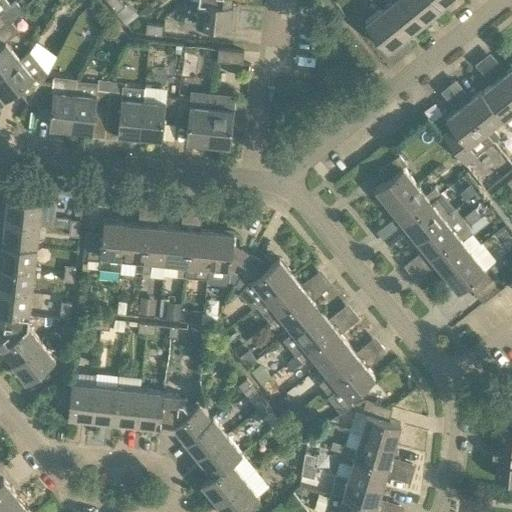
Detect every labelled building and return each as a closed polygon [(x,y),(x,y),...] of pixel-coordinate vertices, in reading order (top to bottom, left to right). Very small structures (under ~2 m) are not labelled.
[(5,0),(0,0),(0,30),(11,22),(11,21),(23,11),(15,1),(10,5),(5,0)] [(105,0),(115,12),(124,6),(119,0),(105,0)] [(223,3),(198,0),(196,25),(234,29),(236,14),(232,13),(232,6),(237,6),(237,5),(223,3)] [(406,0),(393,0),(384,8),(405,35),(406,35),(412,30),(414,34),(426,24),(424,21),(423,21),(406,0)] [(435,0),(406,0),(423,21),(424,21),(429,16),(432,19),(444,10),(441,6),(441,7),(435,0)] [(124,6),(115,12),(125,25),(133,18),(124,6)] [(409,38),(406,35),(405,35),(384,8),(365,23),(389,54),(390,53),(387,50),(394,45),(396,48),(409,38)] [(11,22),(0,30),(0,74),(19,59),(5,42),(19,31),(11,22)] [(146,23),(144,34),(161,36),(163,25),(146,23)] [(119,45),(124,40),(117,32),(112,36),(119,45)] [(217,62),(242,65),(244,52),(218,49),(217,62)] [(29,51),(19,59),(0,74),(0,93),(5,99),(17,90),(30,106),(43,81),(44,81),(47,73),(29,51)] [(487,76),(502,66),(492,51),(476,61),(487,76)] [(511,68),(498,79),(511,95),(511,68)] [(71,129),(76,80),(76,78),(52,76),(51,82),(44,81),(43,81),(30,106),(51,108),(48,127),(71,129)] [(442,90),(451,103),(467,91),(457,78),(442,90)] [(511,95),(498,79),(482,92),(481,93),(502,118),(501,118),(503,120),(511,112),(511,95)] [(93,131),(95,116),(107,117),(111,81),(97,80),(97,82),(76,80),(71,129),(93,131)] [(107,117),(119,118),(117,134),(139,136),(143,100),(142,100),(144,88),(122,85),(122,82),(111,81),(107,117)] [(463,104),(493,142),(499,137),(491,127),(501,118),(502,118),(481,93),(482,92),(480,90),(463,104)] [(143,100),(139,136),(162,139),(163,123),(175,124),(178,98),(166,97),(165,102),(143,100)] [(186,141),(208,144),(212,107),(190,105),(191,99),(178,98),(175,124),(187,125),(186,141)] [(245,127),(247,100),(235,99),(234,110),(212,107),(208,144),(230,146),(232,125),(245,127)] [(493,142),(463,104),(446,118),(453,128),(442,136),(465,165),(477,155),(476,154),(486,146),(487,147),(493,142)] [(389,207),(416,185),(403,167),(407,164),(399,155),(377,172),(385,182),(375,189),(389,207)] [(470,184),(459,193),(465,200),(476,191),(470,184)] [(82,198),(83,188),(55,185),(54,195),(82,198)] [(425,195),(416,185),(389,207),(403,223),(440,193),(435,187),(425,195)] [(403,223),(416,240),(444,218),(443,217),(454,208),(441,192),(440,193),(403,223)] [(5,220),(39,224),(42,201),(37,200),(3,197),(1,212),(6,212),(5,220)] [(44,200),(42,218),(52,220),(55,201),(44,200)] [(469,226),(478,218),(480,216),(474,208),(462,218),(454,208),(443,217),(444,218),(416,240),(430,257),(469,226)] [(469,226),(474,232),(483,224),(478,218),(469,226)] [(2,242),(37,246),(39,224),(5,220),(0,219),(0,222),(0,234),(3,235),(2,242)] [(79,228),(80,220),(69,219),(68,227),(69,227),(79,228)] [(119,271),(121,258),(122,258),(126,223),(104,221),(102,232),(90,231),(87,259),(98,260),(97,268),(119,271)] [(147,225),(126,223),(122,258),(136,259),(134,272),(142,273),(147,225)] [(488,236),(507,264),(511,260),(511,229),(508,223),(488,236)] [(152,261),(165,262),(169,227),(147,225),(142,273),(150,273),(152,261)] [(462,241),(474,232),(469,226),(430,257),(443,274),(471,252),(462,241)] [(79,228),(69,227),(68,236),(78,237),(79,237),(80,228),(79,228)] [(185,277),(190,230),(169,227),(165,262),(179,264),(177,276),(185,277)] [(212,232),(190,230),(185,277),(205,279),(205,282),(207,283),(208,267),(212,232)] [(251,256),(233,246),(234,234),(212,232),(208,267),(207,283),(227,285),(227,283),(228,282),(234,285),(235,286),(241,275),(251,256)] [(0,258),(0,260),(0,264),(34,269),(37,246),(2,242),(0,241),(0,258)] [(485,269),(471,252),(443,274),(458,291),(467,284),(474,293),(496,276),(488,266),(485,269)] [(252,309),(256,306),(293,276),(279,258),(270,266),(251,256),(241,275),(235,286),(240,291),(237,294),(252,309)] [(0,287),(32,291),(34,269),(0,264),(0,287)] [(73,283),(75,265),(64,264),(62,281),(73,283)] [(269,323),(307,293),(293,276),(256,306),(269,323)] [(3,323),(28,325),(32,291),(0,287),(0,312),(4,313),(3,323)] [(282,339),(282,340),(320,310),(307,293),(269,323),(274,329),(284,321),(292,331),(282,339)] [(141,297),(139,313),(155,315),(156,299),(141,297)] [(118,313),(126,313),(127,302),(119,301),(118,313)] [(62,302),(60,318),(70,319),(72,303),(62,302)] [(348,302),(332,316),(343,328),(359,313),(348,302)] [(165,317),(178,318),(180,304),(167,303),(165,317)] [(202,312),(199,311),(189,310),(188,320),(198,321),(201,321),(202,312)] [(320,310),(282,340),(295,356),(296,356),(297,357),(334,327),(320,310)] [(220,314),(217,314),(204,312),(203,324),(214,325),(220,314)] [(100,329),(101,318),(92,317),(91,328),(100,329)] [(101,318),(100,329),(108,330),(110,319),(101,318)] [(145,334),(146,323),(129,321),(129,324),(137,325),(137,333),(145,334)] [(12,361),(39,339),(28,325),(3,323),(2,336),(0,337),(0,350),(2,349),(12,361)] [(146,323),(145,334),(154,335),(155,324),(146,323)] [(58,334),(69,335),(70,326),(59,325),(58,334)] [(177,338),(178,327),(169,326),(168,337),(177,338)] [(232,327),(224,334),(228,339),(236,332),(232,327)] [(320,366),(347,344),(334,327),(297,357),(302,363),(312,355),(320,366)] [(185,343),(196,347),(201,332),(190,328),(185,343)] [(375,335),(359,349),(371,364),(388,349),(375,335)] [(55,359),(39,339),(12,361),(13,362),(11,364),(27,383),(55,359)] [(347,344),(320,366),(328,376),(319,384),(324,390),(361,360),(347,344)] [(240,358),(247,367),(255,360),(248,351),(240,358)] [(302,363),(297,357),(287,365),(292,371),(302,363)] [(324,390),(328,395),(337,387),(348,400),(375,378),(361,360),(324,390)] [(271,377),(266,370),(255,378),(261,385),(271,377)] [(237,385),(242,392),(251,385),(245,378),(237,385)] [(90,419),(94,384),(71,382),(71,386),(64,385),(62,397),(70,398),(67,421),(82,422),(83,418),(90,419)] [(113,421),(116,387),(94,384),(90,419),(89,423),(105,425),(105,420),(113,421)] [(135,424),(139,389),(116,387),(113,421),(112,425),(127,427),(128,423),(135,424)] [(139,389),(135,424),(135,428),(150,430),(151,425),(159,426),(158,431),(159,431),(160,426),(163,394),(163,392),(139,389)] [(174,428),(187,443),(216,420),(212,416),(211,417),(199,403),(189,410),(183,401),(178,401),(179,395),(163,394),(160,426),(174,428)] [(286,394),(278,400),(285,409),(293,403),(286,394)] [(261,415),(269,408),(260,396),(251,403),(261,415)] [(392,409),(365,401),(362,413),(367,415),(361,435),(394,446),(400,424),(389,421),(392,409)] [(311,426),(298,411),(289,418),(302,434),(311,426)] [(199,459),(228,436),(216,420),(187,443),(199,459)] [(309,443),(320,446),(326,426),(324,425),(304,436),(309,443)] [(511,429),(501,428),(499,442),(500,442),(500,446),(499,446),(498,451),(486,449),(486,455),(498,456),(497,461),(498,461),(498,465),(497,465),(495,478),(511,479),(511,429)] [(289,433),(281,439),(290,452),(299,445),(289,433)] [(388,466),(394,446),(361,435),(357,449),(345,445),(342,453),(388,466)] [(212,475),(241,451),(228,436),(199,459),(212,475)] [(241,451),(212,475),(201,483),(216,502),(244,479),(231,462),(242,453),(241,451)] [(302,464),(312,466),(314,456),(304,453),(302,464)] [(382,487),(388,466),(342,453),(340,460),(352,464),(348,477),(382,487)] [(312,466),(302,464),(300,475),(309,477),(312,466)] [(330,494),(376,508),(382,487),(348,477),(335,473),(329,494),(330,494)] [(0,508),(16,496),(3,479),(0,481),(0,508)] [(240,511),(259,497),(244,479),(216,502),(223,511),(240,511)] [(337,511),(374,511),(376,508),(330,494),(328,502),(340,505),(337,511)] [(16,496),(0,508),(0,511),(29,511),(30,511),(16,496)]
